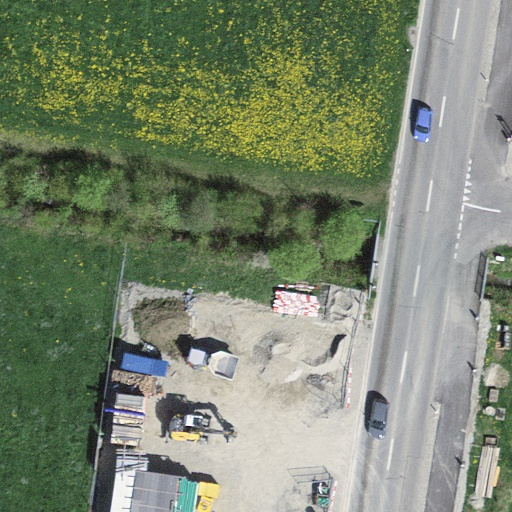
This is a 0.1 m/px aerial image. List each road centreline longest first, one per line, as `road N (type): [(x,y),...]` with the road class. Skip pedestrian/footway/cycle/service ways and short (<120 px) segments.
road 1 (secondary): [(428,197),(381,511)]
road 2 (secondary): [(458,0),(428,197)]
